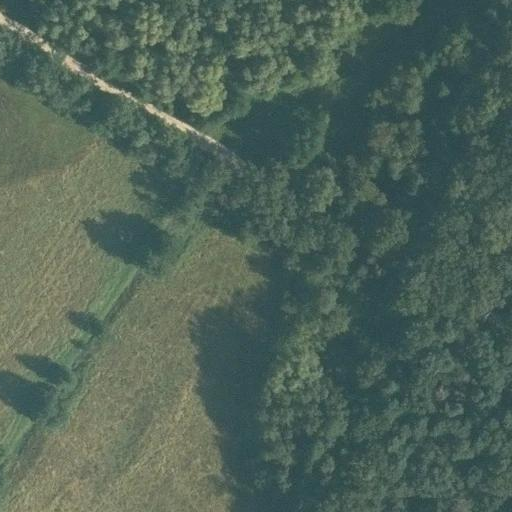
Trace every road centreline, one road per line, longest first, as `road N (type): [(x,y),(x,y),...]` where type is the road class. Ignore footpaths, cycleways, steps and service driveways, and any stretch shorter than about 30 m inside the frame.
road 1 (track): [(187,139),(511,328)]
road 2 (track): [(0,25),(187,139)]
